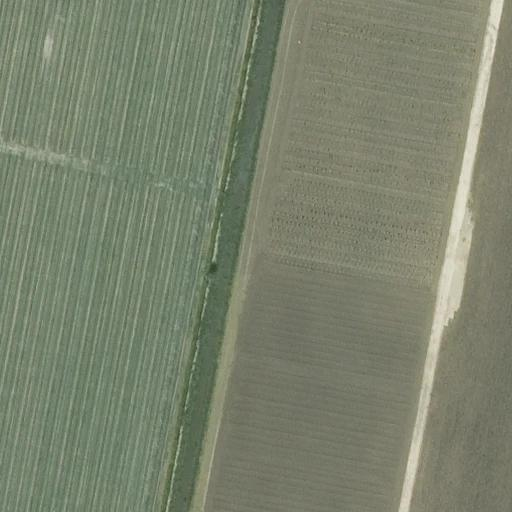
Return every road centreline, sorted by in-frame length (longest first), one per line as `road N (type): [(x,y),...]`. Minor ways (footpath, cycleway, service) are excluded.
road 1 (track): [(403,511),(497,0)]
road 2 (track): [(0,146),(204,192)]
